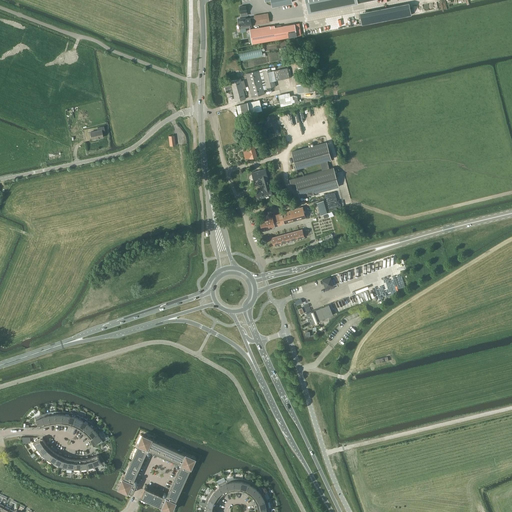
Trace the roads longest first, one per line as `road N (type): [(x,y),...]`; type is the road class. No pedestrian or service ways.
road 1 (unclassified): [(0,179),(120,153),(171,117),(200,111)]
road 2 (unclassified): [(349,511),(287,332)]
road 3 (secondary): [(338,511),(258,340)]
road 4 (unclassified): [(263,274),(211,113),(200,111)]
road 5 (track): [(511,191),(394,219),(347,203)]
road 6 (secondary): [(257,369),(332,511)]
road 7 (secondary): [(267,288),(400,242)]
road 8 (secondary): [(178,303),(52,347)]
road 9 (secondary): [(400,242),(281,272)]
